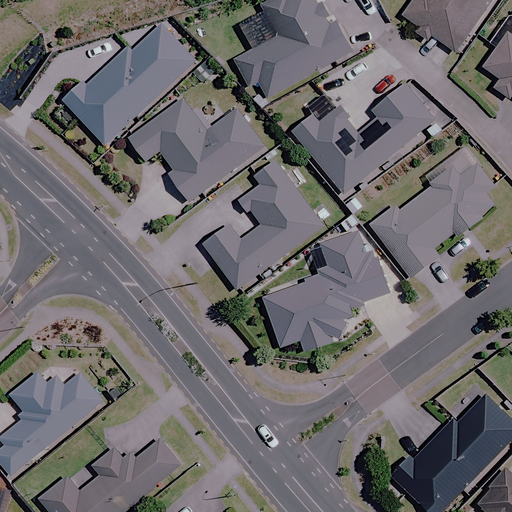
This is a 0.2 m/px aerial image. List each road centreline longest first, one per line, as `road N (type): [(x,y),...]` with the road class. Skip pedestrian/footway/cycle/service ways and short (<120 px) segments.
road 1 (secondary): [(82,230),(278,456)]
road 2 (residential): [(278,456),(511,285)]
